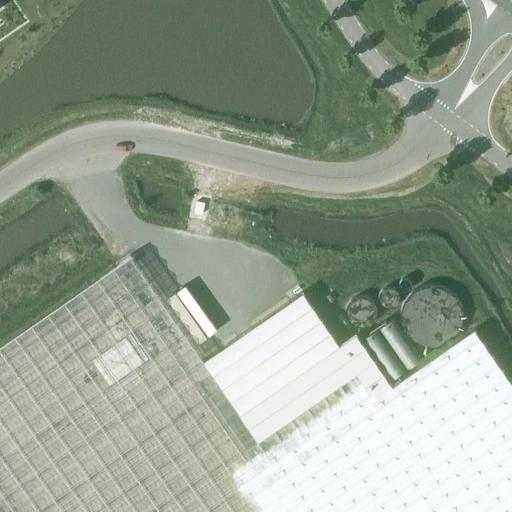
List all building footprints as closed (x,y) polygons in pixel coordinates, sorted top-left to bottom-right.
[(270,317),(205,362),(132,255),(98,279),(0,346),(0,511),(511,511),(511,384),(475,331),(396,386),(359,333),(340,346),(304,293),(270,317)] [(399,282),(399,286),(401,289),(404,291),(408,290),(410,288),(412,285),(411,281),(408,279),(405,278),(401,279),(399,282)] [(401,306),(400,316),(402,326),(408,335),(416,342),(425,345),(436,346),(445,343),(454,337),(460,328),(463,318),(462,308),(458,298),(451,291),(443,285),(432,283),(422,285),(413,289),(406,297),(401,306)] [(379,293),(378,298),(381,303),(385,307),(390,307),(396,305),(399,301),(400,295),(398,290),(393,287),(388,286),(383,288),(379,293)] [(345,308),(346,315),(349,321),(355,325),(362,326),(368,325),(374,320),(377,314),(376,307),(373,300),(367,296),(360,295),(354,297),(348,301),(345,308)]
